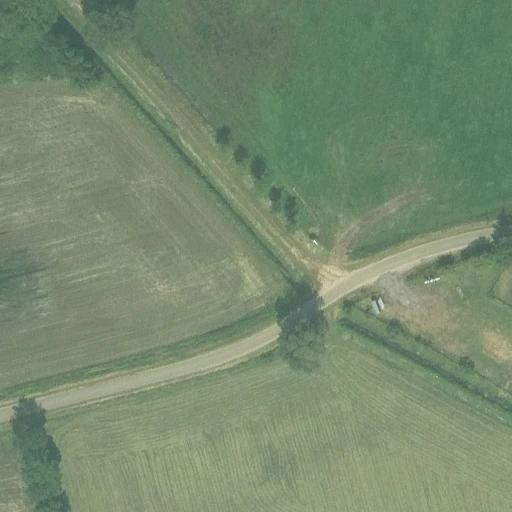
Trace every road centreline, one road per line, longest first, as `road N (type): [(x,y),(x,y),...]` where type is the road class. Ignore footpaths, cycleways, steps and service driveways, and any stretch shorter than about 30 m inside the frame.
road 1 (unclassified): [(0,417),(224,357),(381,270),(511,236)]
road 2 (track): [(71,0),(335,296)]
